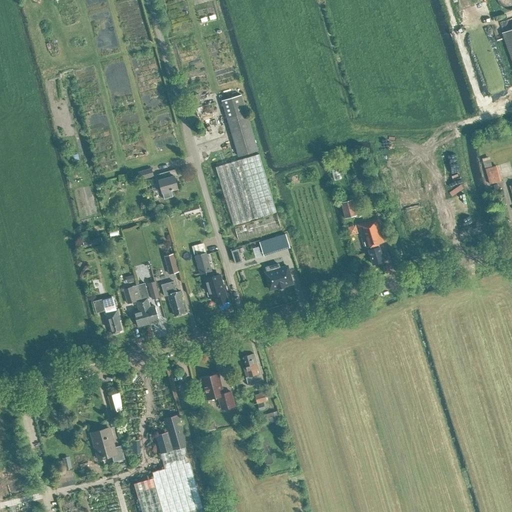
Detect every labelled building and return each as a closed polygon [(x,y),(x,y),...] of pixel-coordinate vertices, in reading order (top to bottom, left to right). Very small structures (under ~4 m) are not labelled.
[(511,0),(492,0),(495,6),(500,10),(506,12),(511,12),(511,11),(511,0)] [(511,28),(502,33),(511,62),(511,28)] [(238,156),(257,150),(240,95),(221,101),(238,156)] [(233,224),(276,211),(259,154),(215,166),(233,224)] [(492,166),(489,156),(482,158),(489,183),(501,180),(497,165),(492,166)] [(140,179),(153,175),(151,168),(137,172),(140,179)] [(164,199),(173,196),(171,190),(177,188),(174,176),(177,175),(175,169),(159,173),(161,179),(158,180),(164,199)] [(345,218),(357,215),(353,199),(341,202),(345,218)] [(186,214),(202,210),(200,203),(184,207),(186,214)] [(236,224),(238,234),(281,226),(280,217),(236,224)] [(383,261),(378,244),(384,242),(377,218),(357,224),(364,248),(367,247),(372,264),(383,261)] [(156,227),(154,219),(146,221),(148,229),(156,227)] [(287,231),(260,240),(265,253),(291,245),(287,231)] [(85,247),(98,243),(97,241),(101,240),(100,237),(83,241),(85,247)] [(187,247),(185,240),(175,243),(179,257),(186,255),(187,247)] [(250,262),(263,259),(259,248),(254,250),(255,253),(248,254),(250,262)] [(199,274),(212,271),(207,252),(194,255),(196,264),(193,265),(195,275),(199,274)] [(169,274),(179,271),(174,253),(164,256),(169,274)] [(182,261),(187,277),(193,276),(188,260),(182,261)] [(269,271),(266,272),(271,288),(279,286),(280,287),(286,286),(286,284),(293,281),(289,266),(281,268),(279,263),(267,267),(269,271)] [(252,293),(265,289),(260,271),(249,274),(250,280),(248,280),(252,293)] [(218,274),(203,279),(208,298),(214,296),(216,304),(228,301),(222,282),(220,282),(218,274)] [(134,281),(133,275),(125,277),(127,283),(134,281)] [(152,299),(159,297),(155,281),(148,283),(152,299)] [(176,292),(173,281),(161,284),(164,296),(167,295),(171,306),(172,306),(175,315),(184,313),(182,303),(183,303),(180,291),(176,292)] [(137,285),(148,323),(159,320),(155,306),(150,307),(148,298),(148,297),(144,283),(137,285)] [(137,326),(148,323),(137,285),(123,289),(127,303),(135,301),(138,310),(133,312),(137,326)] [(115,309),(113,300),(112,296),(102,299),(105,312),(104,312),(108,324),(109,324),(112,333),(121,330),(119,321),(120,320),(117,309),(115,309)] [(261,383),(260,379),(253,354),(243,356),(246,367),(243,367),(248,385),(255,383),(255,385),(261,383)] [(204,387),(207,399),(218,396),(221,409),(234,406),(230,391),(223,393),(218,374),(201,378),(202,379),(200,380),(202,387),(204,387)] [(257,403),(267,400),(265,392),(255,395),(257,403)] [(280,426),(279,421),(279,420),(276,411),(265,414),(268,423),(275,421),(279,434),(283,433),(281,426),(280,426)] [(141,511),(203,511),(185,445),(188,445),(179,414),(163,419),(164,420),(162,422),(167,426),(168,432),(156,435),(165,468),(152,472),(154,477),(134,483),(141,511)] [(215,428),(214,421),(206,422),(208,430),(215,428)] [(114,447),(108,428),(91,432),(99,459),(112,456),(113,461),(124,458),(121,445),(114,447)] [(141,438),(132,439),(132,452),(141,452),(141,438)] [(75,484),(72,469),(53,473),(57,488),(75,484)]
